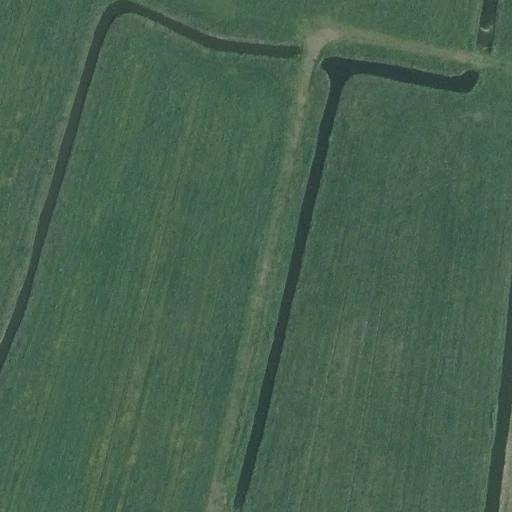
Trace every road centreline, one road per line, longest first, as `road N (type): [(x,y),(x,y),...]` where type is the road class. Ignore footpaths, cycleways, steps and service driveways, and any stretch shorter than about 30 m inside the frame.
road 1 (track): [(220,511),(323,44),(187,0)]
road 2 (track): [(511,72),(323,44)]
